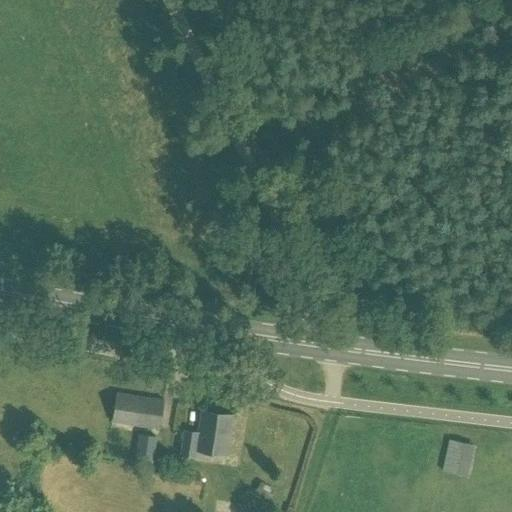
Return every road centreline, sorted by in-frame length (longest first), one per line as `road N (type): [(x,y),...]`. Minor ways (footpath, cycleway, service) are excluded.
road 1 (primary): [(511,373),(0,295)]
road 2 (track): [(169,0),(333,350)]
